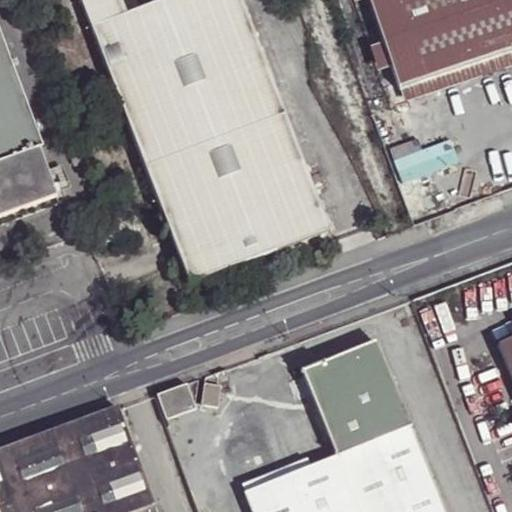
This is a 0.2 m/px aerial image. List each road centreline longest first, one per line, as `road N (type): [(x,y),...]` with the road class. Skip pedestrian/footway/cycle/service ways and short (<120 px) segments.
road 1 (unknown): [(468,511),(382,277),(265,0)]
road 2 (unclassified): [(116,377),(511,228)]
road 3 (unclassified): [(0,289),(73,262),(116,377)]
road 4 (unknown): [(226,335),(262,440),(259,459),(231,489),(231,511)]
road 5 (unclassified): [(0,422),(116,377)]
